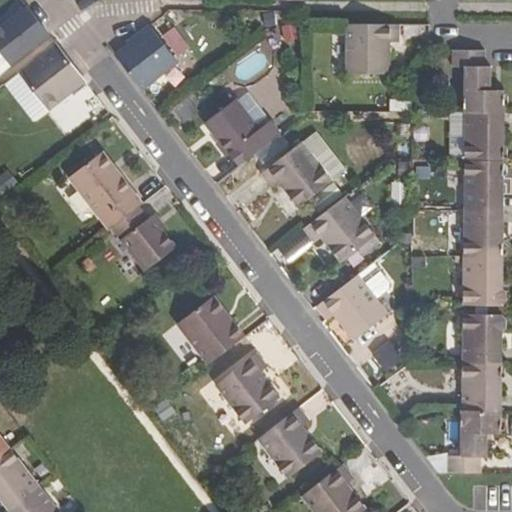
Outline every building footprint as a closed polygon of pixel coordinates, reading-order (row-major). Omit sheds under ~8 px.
[(0,25),(0,53),(10,66),(49,35),(26,6),(0,25)] [(116,56),(142,91),(181,60),(153,23),(141,32),(142,36),(116,56)] [(346,24),(345,73),(387,73),(387,42),(398,42),(398,24),(346,24)] [(169,36),(184,55),(196,46),(181,26),(169,36)] [(19,72),(44,106),(68,88),(72,94),(86,83),(56,44),(19,72)] [(464,68),(464,113),(505,113),(505,90),(491,88),(491,68),(484,67),(484,51),(453,50),(452,68),(464,68)] [(0,73),(10,66),(0,53),(0,73)] [(72,94),(68,88),(44,106),(48,112),(72,94)] [(247,91),(235,100),(247,116),(259,107),(247,91)] [(183,125),(199,112),(188,98),(172,111),(183,125)] [(279,135),(269,123),(258,131),(247,116),(235,100),(205,123),(229,155),(235,150),(244,163),(266,145),(279,135)] [(464,113),(465,161),(505,162),(505,113),(464,113)] [(351,134),(347,159),(371,163),(375,138),(351,134)] [(280,182),(299,207),(333,180),(303,142),(261,174),(272,188),(280,182)] [(98,156),(115,178),(119,174),(103,152),(98,156)] [(70,177),(110,230),(113,227),(139,207),(143,204),(119,174),(115,178),(98,156),(70,177)] [(465,161),(464,209),(504,210),(505,162),(465,161)] [(324,238),(342,262),(356,251),(361,259),(380,244),(346,197),(303,228),(315,244),(324,238)] [(113,227),(146,270),(175,247),(152,216),(148,219),(139,207),(113,227)] [(464,209),(464,257),(503,258),(504,210),(464,209)] [(464,257),(464,306),(502,306),(507,300),(507,294),(503,290),(503,258),(464,257)] [(359,274),(377,297),(394,284),(394,278),(379,259),(359,274)] [(337,315),(356,339),(390,313),(377,297),(359,274),(318,306),(329,321),(337,315)] [(178,324),(209,365),(245,337),(213,296),(178,324)] [(463,317),(464,363),(502,364),(502,331),(507,328),(507,322),(502,317),(463,317)] [(402,359),(390,344),(374,356),(387,371),(402,359)] [(216,385),(246,424),(279,399),(260,374),(268,367),(257,353),(216,385)] [(464,363),(463,411),(502,411),(502,364),(464,363)] [(257,440),(288,479),(321,453),(302,428),(310,421),(299,407),(257,440)] [(450,456),(450,473),(481,474),(481,456),(487,457),(488,434),(502,434),(502,411),(463,411),(461,456),(450,456)] [(0,454),(9,447),(0,435),(0,454)] [(0,499),(8,510),(39,487),(9,447),(0,454),(0,499)] [(302,497),(313,511),(360,511),(364,509),(345,485),(355,478),(344,464),(302,497)] [(58,511),(39,487),(8,510),(9,511),(58,511)]
